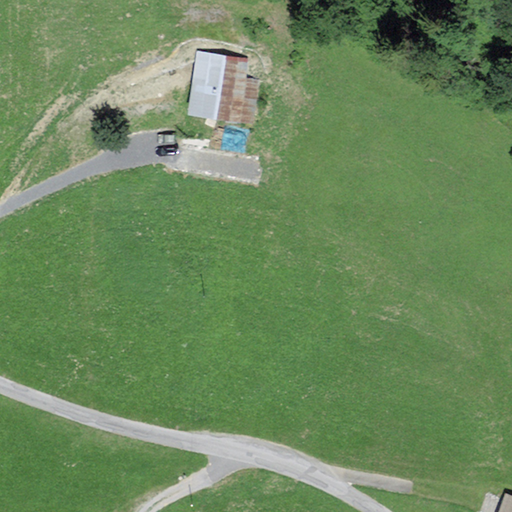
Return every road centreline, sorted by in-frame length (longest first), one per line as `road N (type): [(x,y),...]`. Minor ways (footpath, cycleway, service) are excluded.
road 1 (unclassified): [(368,511),(298,473),(100,424),(0,385)]
road 2 (track): [(145,150),(0,208)]
